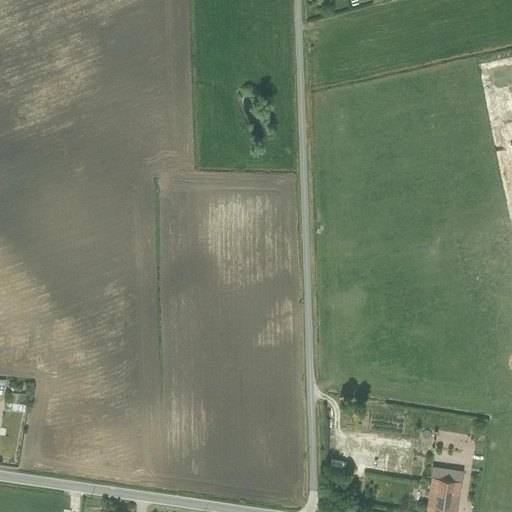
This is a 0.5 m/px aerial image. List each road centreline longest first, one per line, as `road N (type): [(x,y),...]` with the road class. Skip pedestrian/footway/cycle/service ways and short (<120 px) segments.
road 1 (unclassified): [(305,231),(314,511)]
road 2 (unclassified): [(0,474),(257,511)]
road 3 (unclassified): [(305,231),(297,0)]
